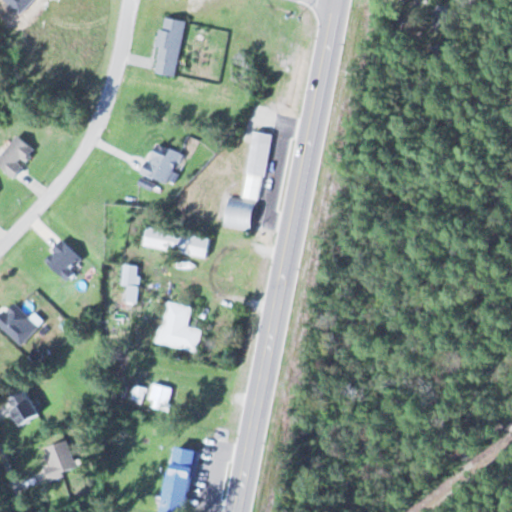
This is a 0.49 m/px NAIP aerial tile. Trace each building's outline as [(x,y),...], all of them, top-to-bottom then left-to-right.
[(189,20),(167,17),(159,72),(181,75),(189,20)] [(246,199),(229,196),(224,226),(259,232),(274,132),(256,129),(246,199)] [(168,183),(184,153),(160,140),(145,170),(168,183)] [(215,236),(152,226),(149,247),(212,257),(215,236)] [(87,256),(64,240),(49,262),(71,278),(87,256)] [(134,265),(129,264),(125,282),(130,284),(134,265)] [(160,344),(200,352),(205,329),(191,326),(195,306),(169,300),(160,344)] [(0,323),(22,346),(42,327),(17,302),(0,319),(0,323)] [(50,416),(32,388),(14,399),(32,427),(50,416)] [(180,446),(171,504),(193,507),(202,450),(180,446)]
